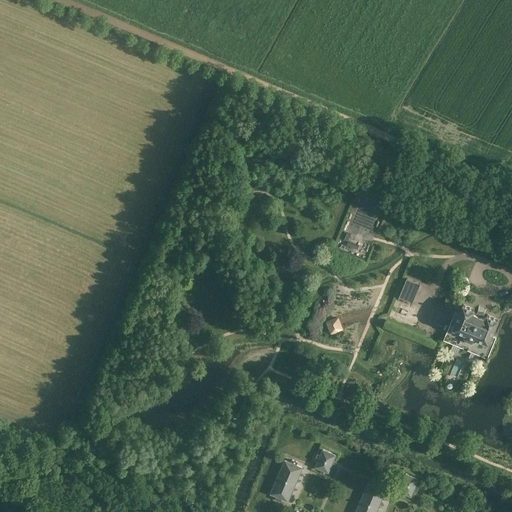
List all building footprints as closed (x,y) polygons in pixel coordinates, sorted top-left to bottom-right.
[(487,265),(481,277),(504,287),(509,275),(487,265)] [(420,284),(406,278),(399,297),(413,303),(420,284)] [(476,308),(465,303),(462,311),(457,309),(445,338),(489,357),(498,336),(493,334),(500,318),(489,313),(488,316),(485,315),(486,312),(479,310),(478,312),(475,311),(476,308)] [(328,325),(333,336),(343,331),(338,320),(328,325)] [(318,460),(315,466),(329,472),(331,466),(334,467),(336,462),(334,461),(337,454),(323,448),(320,455),(317,454),(315,459),(318,460)] [(285,459),(271,493),(277,496),(276,499),(281,501),(282,498),(289,501),(303,467),(297,464),(298,461),(292,459),(291,462),(285,459)] [(406,472),(398,491),(411,497),(414,490),(417,492),(419,485),(417,484),(419,478),(406,472)] [(368,483),(355,511),(377,511),(386,491),(386,490),(379,487),(374,485),(368,483)]
